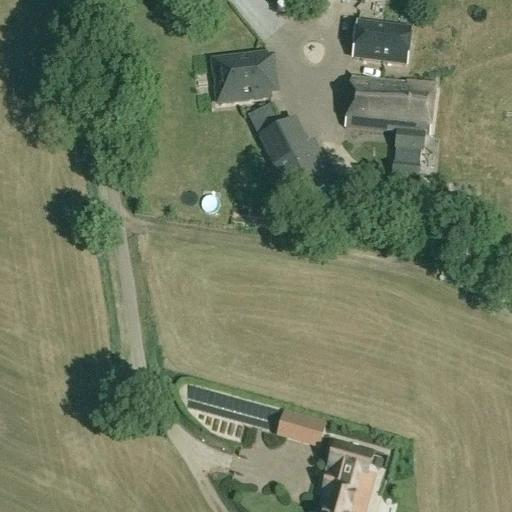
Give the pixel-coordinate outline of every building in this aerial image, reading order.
[(407,69),(412,30),(358,23),(353,62),(407,69)] [(280,97),(276,59),(268,59),(268,54),(254,56),(210,61),(212,79),(213,79),(215,90),(214,90),(216,109),(264,103),(273,102),(272,98),(280,97)] [(431,140),(436,88),(351,80),(346,131),(398,137),(397,153),(424,156),(426,139),(431,140)] [(305,148),(293,125),(261,140),(294,206),(334,184),(313,144),(305,148)] [(419,182),(420,165),(393,163),(392,179),(419,182)] [(447,228),(448,216),(449,212),(438,211),(434,211),(432,227),(436,227),(447,228)] [(285,415),(278,438),(287,440),(294,417),(285,415)] [(366,511),(371,495),(357,491),(361,476),(368,477),(372,463),(371,463),(373,455),(336,445),(334,453),(329,468),(330,468),(330,469),(329,471),(332,472),(330,480),(327,480),(326,481),(324,491),(327,492),(322,510),(326,511),(366,511)]
